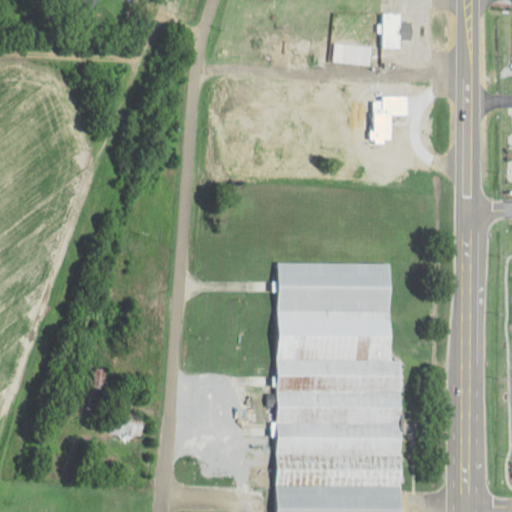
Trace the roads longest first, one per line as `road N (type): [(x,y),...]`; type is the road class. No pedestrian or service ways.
road 1 (residential): [(158,511),(187,127),(212,0)]
road 2 (primary): [(467,511),(465,0)]
